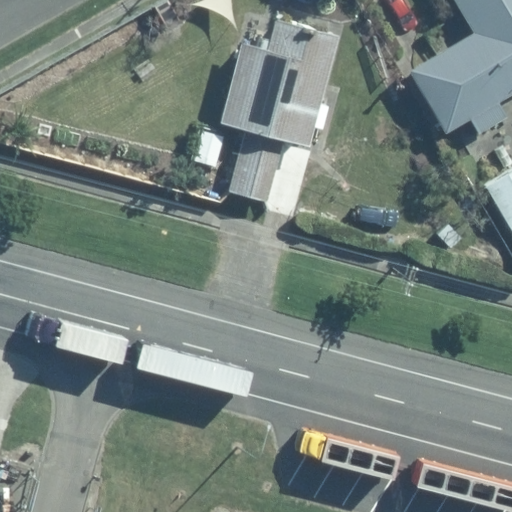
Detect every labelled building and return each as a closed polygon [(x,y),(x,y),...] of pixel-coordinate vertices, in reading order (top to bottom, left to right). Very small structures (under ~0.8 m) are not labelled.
[(438,124),(461,110),(470,123),(499,108),(491,93),(511,80),(511,0),(451,0),(466,24),(404,58),(438,124)] [(262,38),(233,32),(212,112),(239,119),(280,129),(301,135),(330,28),(270,10),(262,38)] [(280,129),(239,119),(223,184),(262,195),(280,129)] [(490,161),(474,132),(453,144),(469,172),(490,161)] [(511,158),(478,178),(510,232),(511,230),(511,158)]
